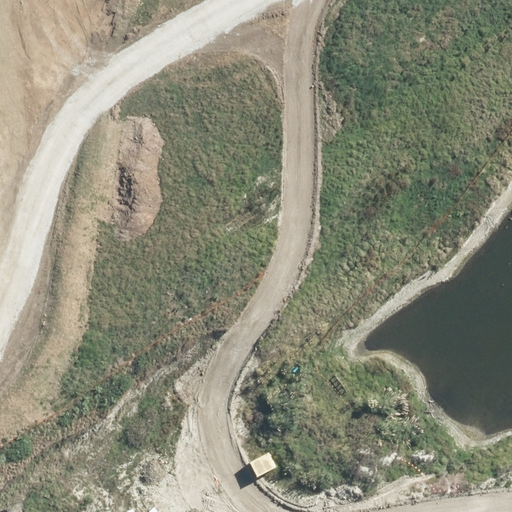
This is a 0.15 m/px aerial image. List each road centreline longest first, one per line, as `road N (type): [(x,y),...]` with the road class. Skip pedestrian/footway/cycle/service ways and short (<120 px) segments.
road 1 (unknown): [(511,339),(300,210),(141,77),(95,0)]
road 2 (unknown): [(141,77),(0,159)]
